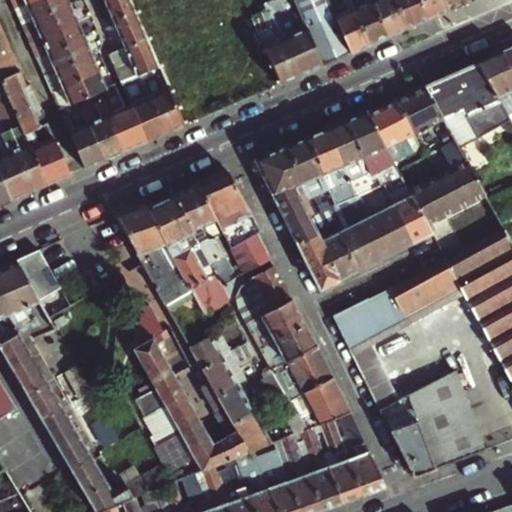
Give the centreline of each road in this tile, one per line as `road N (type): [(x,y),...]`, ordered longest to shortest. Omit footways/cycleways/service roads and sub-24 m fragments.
road 1 (residential): [(511,13),(0,234)]
road 2 (residential): [(242,165),(411,511)]
